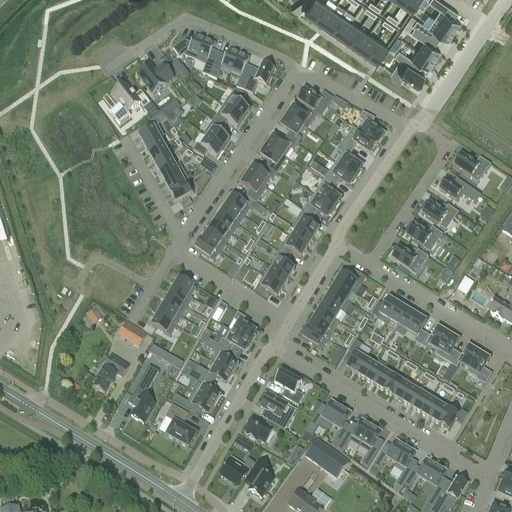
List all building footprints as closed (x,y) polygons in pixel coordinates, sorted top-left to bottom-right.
[(299,15),(308,3),(306,0),(292,10),(299,15)] [(319,0),(313,0),(305,13),(314,19),(325,3),(319,0)] [(405,0),(403,4),(412,11),(419,0),(405,0)] [(439,0),(430,0),(429,2),(440,10),(434,19),(454,32),(461,23),(454,19),(458,13),(439,0)] [(325,3),(314,19),(323,25),(334,9),(325,3)] [(334,9),(323,25),(332,31),(343,16),(334,9)] [(343,16),(332,31),(341,37),(352,22),(343,16)] [(412,16),(408,22),(413,25),(417,20),(412,16)] [(413,25),(413,26),(415,27),(438,43),(442,37),(448,42),(454,32),(434,19),(429,27),(417,20),(413,25)] [(352,22),(341,37),(350,44),(360,28),(352,22)] [(408,22),(404,28),(411,33),(415,27),(413,26),(413,25),(408,22)] [(415,27),(411,33),(424,42),(418,51),(434,61),(441,52),(434,48),(438,43),(415,27)] [(360,28),(350,44),(359,50),(369,34),(360,28)] [(369,34),(359,50),(368,56),(378,40),(369,34)] [(184,42),(172,51),(179,60),(183,57),(185,59),(195,64),(198,57),(204,44),(205,42),(194,37),(191,45),(184,42)] [(378,40),(368,56),(377,62),(388,46),(378,40)] [(198,57),(195,64),(205,68),(202,76),(209,79),(210,77),(219,56),(212,53),(215,46),(205,42),(204,44),(198,57)] [(143,56),(152,64),(162,53),(154,45),(143,56)] [(395,56),(400,60),(401,59),(418,71),(422,66),(428,71),(434,61),(418,51),(412,59),(399,50),(395,56)] [(209,79),(216,82),(219,74),(221,70),(231,74),(239,56),(228,52),(225,59),(219,56),(210,77),(209,79)] [(239,56),(231,74),(241,78),(239,82),(236,90),(243,93),(253,70),(246,67),(249,60),(239,56)] [(400,60),(389,77),(400,84),(404,77),(417,86),(418,84),(420,85),(425,78),(423,77),(424,76),(418,71),(401,59),(400,60)] [(171,67),(185,86),(189,77),(181,67),(181,68),(177,63),(171,67)] [(151,66),(137,77),(152,98),(166,87),(165,87),(174,81),(163,66),(155,72),(151,66)] [(253,70),(243,93),(252,97),(257,85),(265,88),(273,71),(262,66),(259,73),(253,70)] [(125,86),(112,96),(123,110),(113,118),(118,126),(129,118),(125,114),(139,104),(143,110),(150,105),(140,93),(134,97),(125,86)] [(198,88),(191,93),(194,97),(201,92),(198,88)] [(234,92),(223,108),(243,121),(249,112),(240,106),(246,98),(234,92)] [(304,93),(297,103),(306,110),(317,117),(321,120),(333,101),(322,94),(317,101),(304,93)] [(201,103),(195,98),(186,105),(196,111),(201,103)] [(340,103),(336,108),(343,113),(347,106),(340,103)] [(223,108),(213,123),(224,130),(227,125),(236,131),(243,121),(223,108)] [(293,109),(287,118),(303,129),(302,129),(306,132),(317,117),(306,110),(302,115),(293,109)] [(363,124),(357,133),(376,147),(383,137),(369,128),(373,122),(363,115),(359,121),(363,124)] [(163,117),(146,126),(150,132),(157,127),(166,123),(163,117)] [(287,118),(280,128),(289,134),(286,139),(296,147),(301,140),(297,138),(302,129),(303,129),(287,118)] [(213,123),(202,138),(204,139),(205,139),(222,151),(229,142),(220,136),(224,130),(213,123)] [(150,132),(138,139),(143,148),(159,140),(163,138),(157,127),(150,132)] [(345,140),(341,146),(352,153),(356,146),(370,156),(371,154),(372,155),(376,149),(375,148),(376,147),(357,133),(353,130),(346,140),(345,140)] [(184,136),(180,140),(185,146),(189,143),(184,136)] [(269,141),(265,147),(284,160),(285,159),(290,151),(292,153),(296,147),(286,139),(282,145),(273,138),(271,142),(269,141)] [(197,146),(192,152),(203,160),(207,154),(216,160),(222,151),(205,139),(204,139),(199,148),(197,146)] [(159,140),(143,148),(148,158),(164,149),(159,140)] [(342,156),(335,166),(356,179),(360,173),(358,172),(361,169),(347,160),(352,153),(341,146),(336,153),(342,156)] [(263,154),(260,157),(269,163),(265,169),(276,176),(287,161),(285,159),(284,160),(265,147),(261,152),(263,154)] [(164,149),(148,158),(154,167),(169,158),(164,149)] [(169,158),(154,167),(159,177),(177,167),(177,166),(171,157),(169,158)] [(458,159),(454,165),(456,167),(454,169),(477,184),(489,167),(479,160),(474,167),(461,158),(460,161),(458,159)] [(177,167),(159,177),(164,186),(184,175),(179,165),(177,166),(177,167)] [(335,166),(324,182),(334,188),(339,182),(348,188),(350,184),(352,185),(356,179),(335,166)] [(253,168),(246,177),(264,189),(270,181),(272,182),(276,176),(265,169),(262,174),(253,168)] [(294,173),(287,183),(292,187),(299,177),(294,173)] [(184,175),(164,186),(170,195),(187,186),(188,186),(190,185),(184,175)] [(246,177),(240,187),(249,193),(245,198),(248,200),(256,206),(266,191),(264,189),(246,177)] [(442,183),(438,189),(440,190),(439,192),(457,204),(462,197),(475,206),(480,197),(456,180),(452,186),(446,182),(444,185),(442,183)] [(324,182),(313,197),(334,211),(338,205),(336,204),(339,201),(330,195),(334,188),(324,182)] [(187,186),(170,195),(175,205),(193,195),(188,186),(187,186)] [(232,197),(225,206),(244,219),(250,210),(251,210),(244,205),(232,197)] [(306,206),(302,213),(313,220),(316,214),(326,220),(328,216),(330,217),(334,211),(313,197),(307,207),(306,206)] [(189,200),(180,205),(183,210),(191,205),(189,200)] [(248,200),(244,205),(251,210),(250,210),(252,211),(256,206),(248,200)] [(283,207),(288,210),(291,205),(286,202),(283,207)] [(225,206),(219,215),(238,228),(244,219),(225,206)] [(426,207),(422,213),(424,214),(422,216),(445,232),(457,214),(447,208),(442,215),(429,206),(428,208),(426,207)] [(486,210),(483,215),(490,219),(493,214),(486,210)] [(302,213),(292,229),(296,231),(312,240),(318,231),(309,226),(313,220),(302,213)] [(219,215),(213,224),(232,237),(238,228),(219,215)] [(511,216),(501,232),(511,239),(511,216)] [(213,224),(207,233),(226,246),(232,237),(213,224)] [(410,229),(406,235),(408,236),(407,238),(430,254),(442,236),(432,230),(427,237),(414,228),(412,230),(410,229)] [(296,231),(291,240),(306,250),(312,240),(296,231)] [(207,233),(201,242),(220,255),(226,246),(207,233)] [(281,248),(278,254),(288,260),(292,254),(301,260),(307,250),(306,250),(291,240),(288,239),(282,248),(281,248)] [(201,242),(195,251),(213,264),(220,255),(201,242)] [(395,252),(391,258),(393,259),(391,261),(399,267),(396,272),(406,279),(410,274),(415,278),(428,260),(417,252),(412,260),(399,251),(397,253),(395,252)] [(489,264),(500,270),(507,257),(495,252),(489,264)] [(276,261),(270,270),(288,281),(293,271),(284,266),(288,260),(278,254),(274,260),(276,261)] [(478,265),(473,272),(477,275),(481,268),(478,265)] [(511,266),(506,265),(503,274),(511,276),(511,266)] [(249,270),(247,268),(243,266),(238,275),(244,279),(249,270)] [(269,270),(264,279),(282,290),(288,281),(270,270),(269,270)] [(235,274),(229,271),(226,276),(232,279),(235,274)] [(341,275),(334,285),(351,295),(355,297),(361,287),(366,280),(352,271),(347,279),(341,275)] [(259,289),(255,295),(266,302),(270,296),(277,300),(283,290),(282,290),(264,279),(263,278),(257,288),(259,289)] [(178,280),(172,290),(190,300),(196,290),(178,280)] [(195,280),(191,286),(204,293),(207,286),(195,280)] [(334,285),(329,293),(346,303),(351,295),(334,285)] [(465,286),(459,296),(464,299),(470,289),(465,286)] [(172,290),(167,299),(187,311),(192,301),(190,300),(172,290)] [(329,293),(323,302),(344,315),(350,306),(346,303),(329,293)] [(167,299),(162,309),(181,320),(187,311),(167,299)] [(212,300),(207,310),(208,311),(212,313),(217,303),(212,300)] [(378,304),(371,316),(377,319),(376,321),(385,327),(388,323),(398,306),(388,300),(384,308),(378,304)] [(491,303),(487,310),(488,311),(487,313),(492,316),(491,318),(502,324),(502,323),(511,328),(511,303),(508,310),(494,301),(493,304),(491,303)] [(323,302),(318,312),(335,322),(340,314),(344,316),(344,315),(323,302)] [(222,313),(225,307),(220,304),(217,310),(222,313)] [(398,306),(388,323),(389,323),(389,324),(397,328),(407,312),(398,306)] [(162,309),(156,318),(176,329),(181,320),(162,309)] [(95,312),(87,319),(93,327),(102,321),(95,312)] [(318,312),(312,321),(333,333),(339,324),(335,322),(318,312)] [(407,312),(397,328),(406,334),(416,317),(407,312)] [(239,325),(233,334),(249,343),(254,333),(245,328),(248,322),(237,315),(234,322),(239,325)] [(416,317),(406,334),(415,340),(413,344),(419,347),(426,336),(420,332),(426,323),(416,317)] [(156,318),(151,328),(170,339),(176,329),(156,318)] [(312,321),(306,330),(327,343),(333,333),(312,321)] [(125,326),(117,337),(138,350),(145,338),(125,326)] [(306,330),(300,340),(321,353),(327,343),(306,330)] [(426,336),(419,347),(425,351),(427,348),(437,353),(448,335),(442,331),(441,332),(437,330),(432,339),(426,336)] [(206,331),(202,338),(208,341),(211,334),(206,331)] [(222,342),(219,347),(230,354),(234,348),(243,353),(249,343),(233,334),(230,333),(224,343),(222,342)] [(437,353),(435,357),(445,363),(450,366),(457,355),(452,352),(458,343),(454,340),(455,339),(448,335),(437,353)] [(206,345),(205,348),(216,354),(211,364),(215,366),(231,375),(236,365),(230,362),(233,356),(230,354),(219,347),(208,342),(206,345)] [(354,358),(346,371),(356,377),(365,361),(367,357),(358,352),(361,346),(355,343),(355,342),(348,354),(348,355),(354,358)] [(152,348),(148,355),(158,361),(162,354),(152,348)] [(457,355),(450,366),(456,370),(458,367),(468,372),(479,353),(473,349),(472,351),(468,349),(463,358),(457,355)] [(468,372),(466,374),(477,381),(476,382),(484,387),(491,376),(483,370),(488,361),(485,359),(486,357),(479,353),(468,372)] [(97,382),(93,389),(105,396),(113,383),(112,383),(117,376),(122,379),(129,368),(111,356),(110,358),(102,372),(96,380),(98,381),(97,382)] [(173,360),(169,367),(179,373),(183,366),(173,360)] [(365,361),(356,377),(365,382),(374,367),(367,362),(365,361)] [(190,373),(194,375),(198,369),(192,366),(189,372),(190,373)] [(198,369),(194,375),(212,385),(215,379),(225,385),(231,375),(215,366),(209,375),(198,369)] [(374,367),(365,382),(374,388),(384,372),(374,367)] [(146,368),(125,405),(131,408),(130,411),(131,412),(128,418),(140,425),(151,405),(141,400),(156,373),(146,368)] [(440,371),(437,376),(443,380),(444,377),(446,374),(440,371)] [(384,372),(374,388),(383,394),(393,378),(384,372)] [(190,373),(187,379),(198,385),(193,395),(214,406),(219,397),(212,393),(215,387),(212,385),(194,375),(190,373)] [(281,374),(274,386),(285,392),(281,399),(298,408),(304,398),(296,393),(301,385),(281,374)] [(444,377),(443,380),(441,382),(448,386),(451,381),(444,377)] [(393,378),(383,394),(393,399),(402,383),(393,378)] [(402,383),(393,399),(402,405),(411,389),(402,383)] [(411,389),(402,405),(411,410),(421,395),(411,389)] [(154,401),(162,405),(167,394),(160,390),(154,401)] [(176,398),(172,404),(197,418),(201,412),(208,416),(214,406),(193,395),(188,404),(176,398)] [(264,403),(260,410),(264,412),(276,418),(272,425),(280,430),(284,433),(290,422),(283,417),(288,407),(289,407),(268,395),(267,397),(266,396),(262,402),(264,403)] [(421,395),(411,410),(420,416),(430,400),(421,395)] [(430,400),(420,416),(429,422),(439,406),(430,400)] [(314,417),(305,432),(312,436),(319,425),(329,430),(331,427),(341,410),(341,409),(331,403),(327,410),(321,406),(316,414),(314,417)] [(439,406),(429,422),(439,427),(448,412),(446,410),(439,406)] [(187,417),(172,408),(166,419),(173,423),(165,437),(188,451),(197,436),(182,427),(187,417)] [(448,412),(439,427),(448,433),(460,414),(451,408),(448,412)] [(341,410),(331,427),(339,432),(333,443),(339,446),(349,428),(344,425),(350,415),(341,410)] [(252,420),(244,435),(246,436),(245,438),(256,445),(257,443),(265,447),(272,434),(277,436),(280,430),(272,425),(267,423),(265,427),(252,420)] [(336,450),(343,454),(350,443),(359,449),(372,427),(362,421),(357,428),(351,425),(349,428),(339,446),(336,450)] [(371,428),(359,449),(368,454),(361,465),(368,469),(383,444),(377,440),(381,434),(371,428)] [(386,446),(373,467),(379,471),(386,460),(395,465),(405,448),(396,442),(392,449),(386,446)] [(246,443),(242,450),(250,454),(253,447),(246,443)] [(316,443),(304,459),(336,482),(348,466),(316,443)] [(395,465),(393,469),(402,474),(395,486),(402,490),(404,486),(415,468),(416,465),(412,462),(416,454),(405,448),(395,465)] [(291,457),(286,466),(292,469),(298,461),(291,457)] [(231,459),(218,478),(237,490),(254,465),(248,461),(244,467),(231,459)] [(415,468),(404,486),(410,490),(417,479),(425,484),(436,467),(437,467),(426,460),(420,471),(415,468)] [(258,462),(244,484),(251,488),(248,492),(261,500),(273,481),(265,476),(270,470),(258,462)] [(425,484),(423,488),(433,493),(426,505),(431,508),(447,483),(442,480),(446,473),(436,467),(425,484)] [(511,476),(507,475),(502,485),(511,489),(511,476)] [(431,508),(429,511),(441,511),(446,503),(454,508),(456,504),(457,504),(468,486),(465,485),(466,484),(461,480),(460,482),(456,479),(452,486),(447,483),(431,508)] [(499,486),(496,494),(498,494),(497,496),(511,502),(511,504),(510,508),(511,509),(511,489),(502,485),(501,487),(499,486)] [(293,511),(323,511),(324,511),(331,502),(316,492),(309,501),(298,493),(293,499),(287,507),(293,511)] [(406,493),(402,498),(407,502),(411,497),(406,493)] [(1,497),(0,504),(12,506),(14,498),(1,497)]
